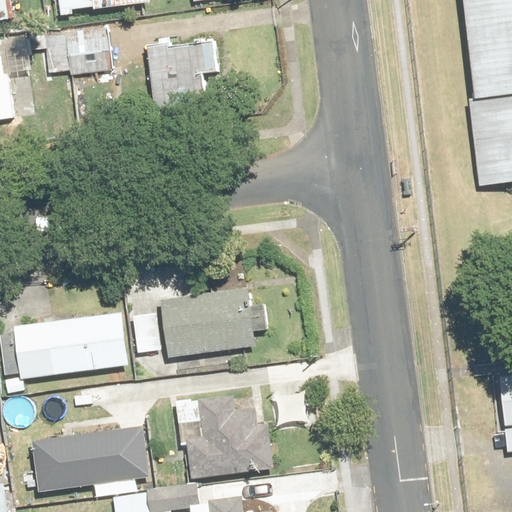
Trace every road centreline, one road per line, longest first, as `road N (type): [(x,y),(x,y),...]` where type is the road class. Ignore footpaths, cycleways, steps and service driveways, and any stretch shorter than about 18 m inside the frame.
road 1 (residential): [(0,220),(359,171)]
road 2 (residential): [(359,171),(404,511)]
road 3 (residential): [(338,0),(359,171)]
